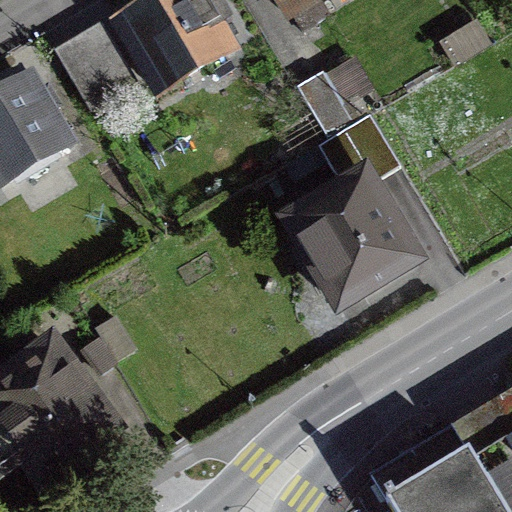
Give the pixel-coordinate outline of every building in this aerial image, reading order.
[(219,0),(165,0),(121,26),(160,92),(229,51),(216,31),(232,21),(219,0)] [(278,0),(289,17),(317,0),(278,0)] [(323,74),(297,89),(328,140),(353,125),(323,74)] [(37,94),(29,80),(0,97),(0,185),(1,187),(68,147),(49,115),(60,108),(48,88),(37,94)] [(414,261),(364,179),(371,175),(376,184),(401,168),(370,117),(319,148),(345,191),(290,224),(340,306),(414,261)] [(51,347),(0,384),(0,476),(23,460),(42,485),(114,432),(51,347)] [(392,511),(505,511),(461,440),(406,473),(398,460),(371,477),(372,477),(392,511)]
